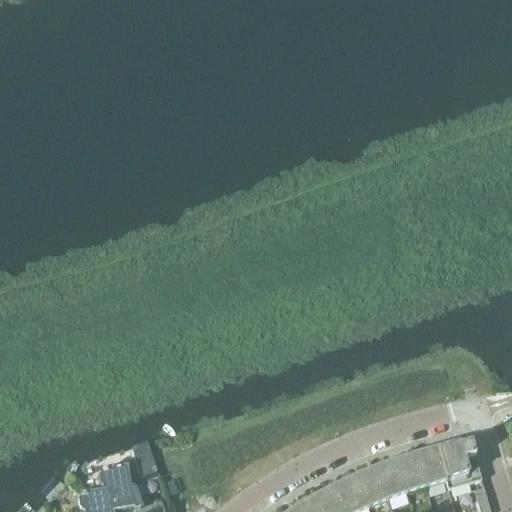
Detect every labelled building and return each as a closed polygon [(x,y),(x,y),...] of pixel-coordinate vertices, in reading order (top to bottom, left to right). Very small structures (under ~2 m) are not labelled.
[(457,446),(435,452),(444,486),(447,494),(480,485),(470,448),(458,451),(457,446)] [(435,452),(414,458),(424,492),(444,486),(435,452)] [(400,462),(393,465),(405,498),(424,492),(414,458),(400,462)] [(136,468),(142,484),(158,478),(153,463),(136,468)] [(387,467),(373,472),(385,505),(405,498),(393,465),(387,467)] [(104,492),(104,495),(107,511),(162,511),(160,506),(142,511),(138,511),(132,491),(129,492),(126,471),(101,475),(101,478),(99,478),(98,482),(99,489),(102,492),(104,492)] [(359,478),(353,481),(366,511),(369,511),(385,505),(373,472),(359,478)] [(339,487),(333,490),(343,511),(366,511),(353,481),(339,487)] [(326,493),(313,500),(319,511),(343,511),(333,490),(326,493)] [(107,511),(104,495),(80,500),(80,502),(78,503),(77,507),(77,511),(107,511)] [(487,511),(484,498),(475,500),(477,511),(487,511)] [(307,504),(295,511),(294,511),(319,511),(313,500),(307,504)]
